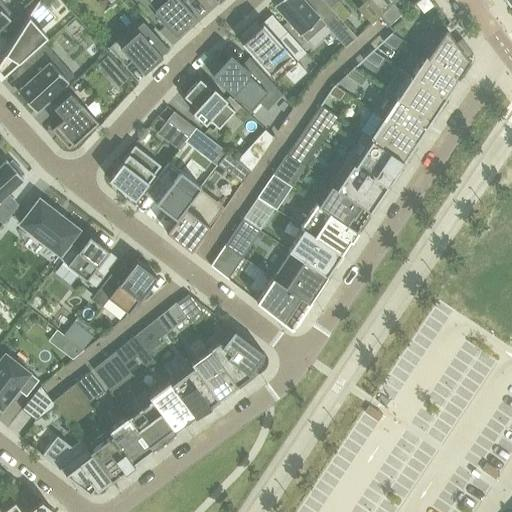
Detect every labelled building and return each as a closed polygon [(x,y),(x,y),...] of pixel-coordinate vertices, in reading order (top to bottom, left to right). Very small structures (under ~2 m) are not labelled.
[(40,0),(38,0),(0,59),(0,72),(3,76),(46,36),(40,29),(55,16),(40,0)] [(153,14),(174,37),(190,22),(187,19),(193,14),(182,1),(183,0),(145,0),(156,11),(153,14)] [(306,41),(325,25),(336,14),(322,0),(313,0),(308,4),(304,0),(277,0),(273,4),(306,41)] [(337,0),(330,7),(340,19),(348,12),(337,0)] [(371,0),(380,10),(390,0),(371,0)] [(0,1),(0,26),(13,15),(0,1)] [(400,13),(392,4),(379,16),(387,25),(400,13)] [(162,56),(160,54),(167,48),(143,21),(130,32),(133,35),(127,40),(124,37),(122,35),(110,45),(108,47),(125,66),(130,62),(129,62),(131,60),(143,73),(157,60),(162,56)] [(275,80),(284,72),(293,82),(306,70),(296,60),(305,52),(287,31),(278,40),(262,22),(259,25),(256,22),(240,36),(243,39),(240,41),(275,80)] [(445,27),(426,55),(426,56),(457,77),(469,59),(467,57),(472,53),(473,53),(461,37),(460,38),(456,41),(445,27)] [(356,37),(350,30),(338,40),(345,47),(356,37)] [(394,48),(400,39),(391,32),(382,40),(394,48)] [(32,77),(21,86),(17,90),(35,110),(74,75),(45,43),(21,65),(32,77)] [(372,50),(363,58),(377,67),(383,58),(372,50)] [(109,75),(118,67),(107,54),(98,62),(109,75)] [(410,76),(443,98),(457,77),(426,56),(426,55),(424,54),(410,76)] [(271,81),(249,57),(240,67),(230,58),(213,76),(250,110),(267,92),(264,89),(271,81)] [(396,97),(429,119),(443,98),(410,76),(398,68),(384,89),(385,90),(396,97)] [(356,71),(348,78),(361,86),(366,78),(356,71)] [(224,101),(226,99),(213,87),(211,89),(199,78),(183,96),(195,107),(191,111),(204,123),(209,119),(218,127),(234,110),(224,101)] [(372,110),(382,117),(416,139),(416,140),(429,120),(429,119),(396,97),(385,90),(372,110)] [(51,129),(68,148),(97,122),(69,91),(52,106),(63,118),(51,129)] [(320,104),(315,112),(333,124),(338,116),(320,104)] [(370,138),(402,159),(416,139),(382,117),(369,137),(370,138)] [(159,132),(178,147),(184,139),(186,137),(186,136),(167,121),(159,132)] [(206,135),(194,126),(186,136),(186,137),(184,139),(196,148),(206,135)] [(346,158),(386,184),(387,183),(389,184),(402,166),(399,164),(402,159),(370,138),(369,137),(362,133),(346,158)] [(160,165),(134,145),(108,179),(134,199),(160,165)] [(304,166),(309,159),(291,147),(286,154),(298,162),(304,166)] [(246,150),(238,160),(251,170),(257,160),(246,150)] [(225,170),(234,158),(226,152),(217,164),(225,170)] [(286,154),(280,163),(292,171),(294,168),(300,172),(304,166),(298,162),(286,154)] [(335,187),(369,209),(386,184),(346,158),(342,164),(347,168),(335,187)] [(0,218),(2,216),(0,214),(0,199),(7,192),(22,179),(22,180),(23,179),(20,175),(23,173),(12,160),(9,163),(6,159),(5,160),(5,161),(0,165),(0,218)] [(146,195),(155,202),(176,218),(199,187),(200,186),(168,162),(144,193),(146,195)] [(330,183),(317,203),(356,229),(369,209),(335,187),(330,183)] [(190,250),(209,225),(205,222),(214,211),(206,205),(212,198),(206,193),(199,187),(176,218),(165,231),(186,247),(190,250)] [(275,209),(282,200),(272,193),(266,203),(275,209)] [(21,224),(58,253),(59,254),(61,253),(60,252),(77,230),(78,231),(79,229),(77,228),(63,217),(55,210),(54,210),(40,199),(39,198),(37,199),(38,200),(21,222),(20,221),(19,223),(21,224)] [(340,253),(349,239),(350,240),(357,230),(356,229),(317,203),(316,202),(300,226),(302,228),(302,227),(340,253)] [(254,226),(260,230),(267,220),(249,208),(242,218),(254,226)] [(242,218),(233,232),(234,232),(245,240),(254,226),(242,218)] [(289,250),(326,274),(340,253),(302,227),(302,228),(288,249),(289,250)] [(95,286),(103,276),(94,269),(108,251),(109,250),(89,235),(78,249),(72,244),(60,259),(95,286)] [(239,255),(224,245),(210,265),(224,276),(239,255)] [(289,250),(272,276),(308,301),(326,274),(289,250)] [(118,283),(108,275),(90,299),(101,307),(108,298),(128,313),(134,304),(137,307),(149,292),(146,289),(156,276),(136,260),(128,269),(118,283)] [(290,327),(308,301),(272,276),(256,300),(290,327)] [(175,302),(168,308),(176,319),(184,313),(175,302)] [(157,317),(147,325),(152,331),(154,329),(159,336),(167,330),(157,317)] [(69,327),(63,334),(69,339),(82,349),(88,342),(69,327)] [(209,347),(211,349),(237,384),(251,373),(249,370),(252,366),(263,352),(233,329),(222,343),(218,340),(218,341),(209,347)] [(135,334),(126,341),(137,355),(146,349),(135,334)] [(83,350),(69,339),(62,348),(74,357),(83,350)] [(190,362),(192,365),(217,398),(237,384),(209,348),(190,362)] [(125,365),(114,351),(103,360),(114,376),(104,384),(110,391),(120,383),(121,384),(132,375),(125,365)] [(4,353),(0,358),(0,407),(1,408),(16,388),(26,396),(38,380),(4,353)] [(217,398),(192,365),(170,382),(195,415),(217,398)] [(89,371),(74,383),(86,399),(88,402),(104,390),(89,371)] [(149,398),(150,398),(174,430),(175,431),(176,430),(194,416),(194,417),(195,415),(170,382),(169,380),(148,395),(149,398)] [(70,425),(71,425),(70,423),(78,417),(73,410),(86,401),(92,409),(93,408),(88,402),(86,399),(74,383),(52,401),(55,405),(70,425)] [(36,420),(55,405),(52,401),(40,385),(21,409),(36,420)] [(174,430),(150,398),(149,398),(127,414),(128,414),(127,415),(151,447),(152,447),(174,431),(174,430)] [(108,429),(132,461),(134,460),(134,461),(137,458),(150,448),(151,447),(127,415),(126,416),(126,415),(109,428),(108,429)] [(108,429),(86,446),(110,478),(123,469),(124,470),(133,463),(132,462),(132,461),(108,429)] [(89,491),(90,490),(89,489),(92,485),(93,485),(96,489),(110,478),(86,446),(80,438),(71,445),(56,434),(41,454),(89,491)] [(22,511),(14,500),(1,510),(2,511),(49,511),(48,510),(50,506),(41,499),(23,511),(22,511)]
